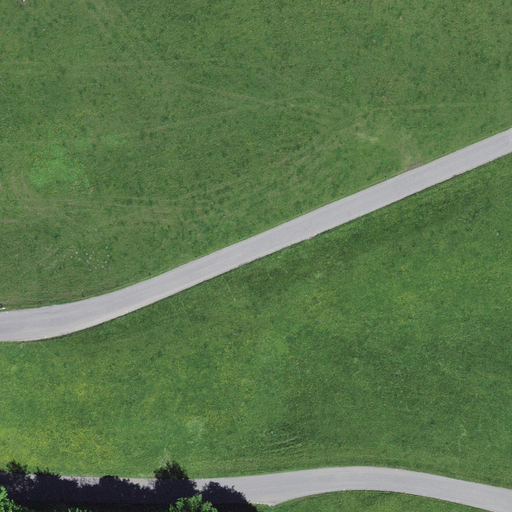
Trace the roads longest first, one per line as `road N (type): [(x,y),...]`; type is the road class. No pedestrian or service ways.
road 1 (unclassified): [(511,141),(66,323),(0,328)]
road 2 (unclassified): [(0,487),(263,490),(355,478),(511,503)]
